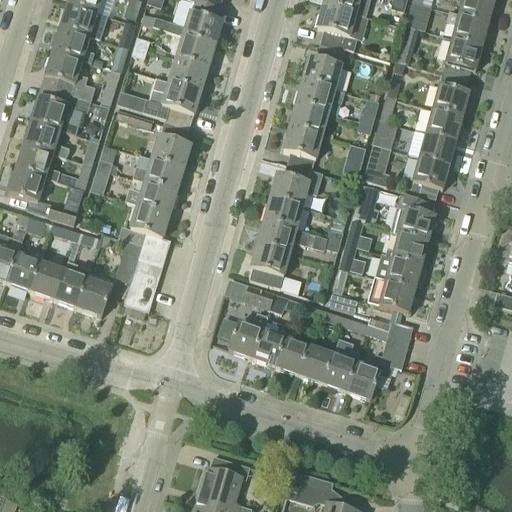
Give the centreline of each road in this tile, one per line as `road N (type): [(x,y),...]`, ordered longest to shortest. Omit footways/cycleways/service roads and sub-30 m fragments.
road 1 (residential): [(169,387),(275,0)]
road 2 (residential): [(411,463),(482,198)]
road 3 (residential): [(411,463),(169,387)]
road 4 (residential): [(169,387),(0,339)]
road 5 (residential): [(132,511),(169,387)]
